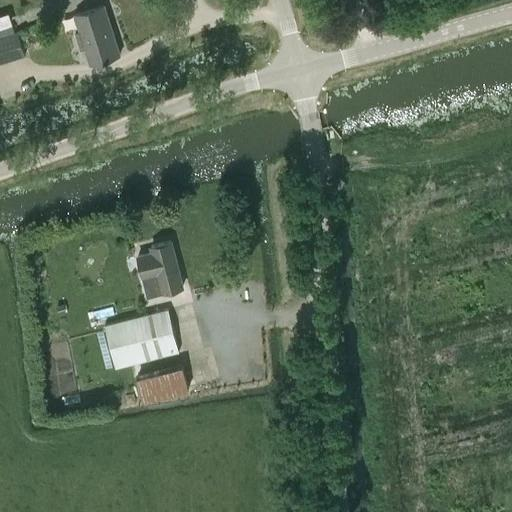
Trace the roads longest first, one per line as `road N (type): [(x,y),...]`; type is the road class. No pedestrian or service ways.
road 1 (unclassified): [(345,511),(320,151),(302,73)]
road 2 (unclassified): [(0,168),(246,84),(302,73)]
road 3 (unclassified): [(302,73),(511,16)]
road 4 (track): [(511,109),(354,154),(320,151)]
